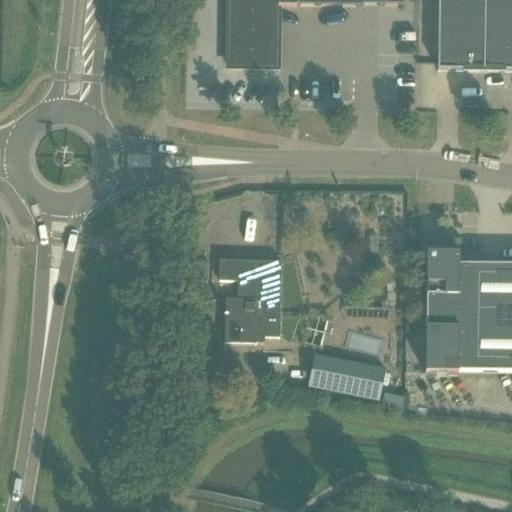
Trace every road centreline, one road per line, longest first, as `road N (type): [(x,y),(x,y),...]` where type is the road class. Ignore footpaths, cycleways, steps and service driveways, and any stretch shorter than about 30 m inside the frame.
road 1 (unclassified): [(511,167),(188,162)]
road 2 (secondary): [(16,511),(44,342)]
road 3 (unknown): [(374,73),(372,47),(356,41),(340,18),(301,25),(303,67),(319,76)]
road 4 (secondary): [(37,199),(44,342)]
road 5 (secondary): [(44,342),(80,204)]
road 6 (secondary): [(93,125),(99,0)]
